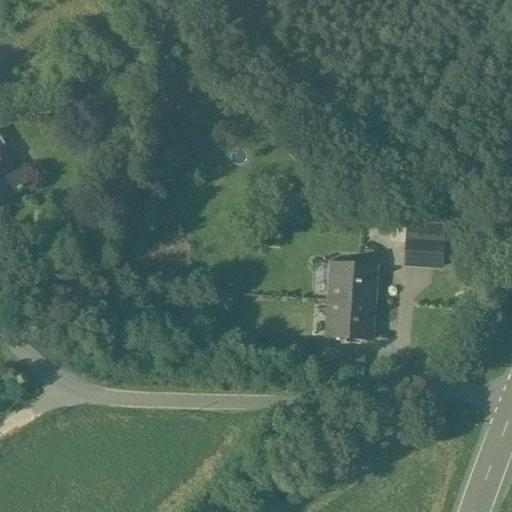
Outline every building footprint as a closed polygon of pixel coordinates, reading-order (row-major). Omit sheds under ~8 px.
[(0,203),(9,198),(26,187),(24,183),(23,183),(12,166),(7,169),(0,157),(0,150),(6,147),(0,137),(0,203)] [(429,238),(404,236),(402,262),(428,264),(429,238)] [(376,269),(332,266),(329,302),(372,305),(373,287),(375,288),(376,269)] [(372,305),(329,302),(327,338),(371,341),(373,322),(371,322),(372,305)] [(362,354),(334,352),(333,369),(361,371),(362,354)]
